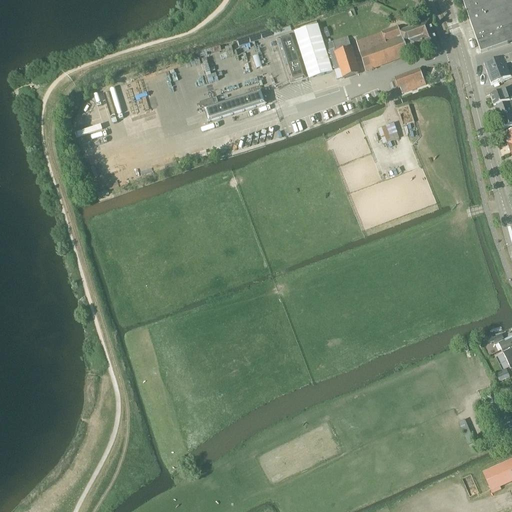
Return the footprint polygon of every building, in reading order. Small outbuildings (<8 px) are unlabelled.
[(511,0),(462,0),(479,47),(481,53),(508,44),(509,47),(511,46),(511,0)] [(415,54),(438,45),(429,22),(400,33),(398,28),(383,34),(383,35),(359,44),(369,71),(411,55),(406,42),(410,41),(415,54)] [(294,33),(309,79),(341,69),(333,43),(324,45),(318,26),(294,33)] [(283,62),(290,85),(308,80),(294,34),(276,39),(283,62)] [(333,43),(341,69),(344,78),(359,73),(351,48),(347,38),(333,43)] [(511,56),(484,66),(491,86),(501,83),(511,79),(511,78),(511,56)] [(425,85),(420,70),(395,79),(398,89),(400,89),(402,94),(425,85)] [(494,106),(511,99),(511,90),(511,88),(490,95),(494,106)] [(207,122),(220,118),(265,104),(261,91),(215,105),(213,98),(202,102),(204,109),(203,109),(207,122)] [(498,119),(511,114),(511,103),(495,109),(498,119)] [(511,114),(498,119),(502,130),(511,126),(511,114)] [(393,124),(378,130),(383,144),(399,139),(393,124)] [(500,336),(489,341),(491,345),(502,340),(500,336)] [(502,354),(511,349),(511,337),(498,344),(502,354)] [(510,370),(511,369),(511,349),(502,354),(510,370)] [(491,491),(511,481),(511,460),(509,461),(483,473),(491,491)]
